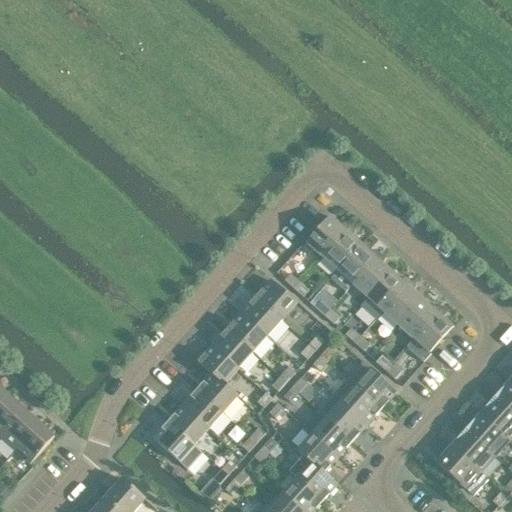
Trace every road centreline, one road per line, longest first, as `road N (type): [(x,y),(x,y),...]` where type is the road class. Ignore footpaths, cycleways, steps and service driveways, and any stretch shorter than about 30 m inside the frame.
road 1 (residential): [(48,511),(102,451),(121,387),(322,166),(504,329)]
road 2 (residential): [(372,486),(504,329)]
